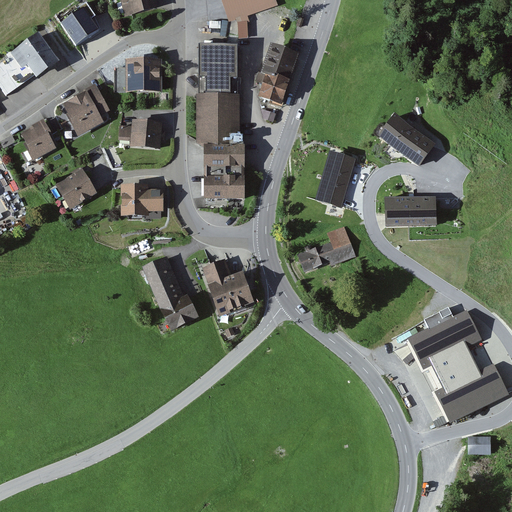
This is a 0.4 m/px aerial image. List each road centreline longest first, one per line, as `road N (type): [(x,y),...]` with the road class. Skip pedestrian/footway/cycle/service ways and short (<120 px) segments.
road 1 (tertiary): [(0,493),(128,440),(207,382),(289,301)]
road 2 (residential): [(511,346),(498,326),(374,235),(371,190),(383,173),(408,168),(447,184)]
road 3 (residential): [(265,238),(207,235),(190,219),(182,195),(180,36)]
road 4 (tertiary): [(265,238),(271,189),(333,0)]
road 5 (residential): [(180,36),(128,44),(0,130)]
road 6 (tertiary): [(405,446),(374,381),(289,301)]
